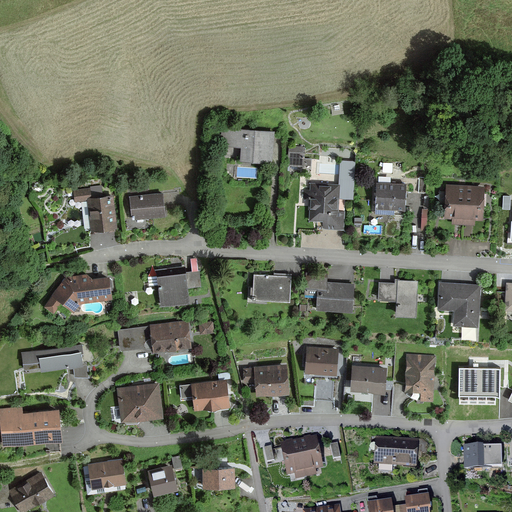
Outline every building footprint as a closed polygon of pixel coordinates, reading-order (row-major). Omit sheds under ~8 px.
[(242,158),(270,160),(272,132),(230,129),(229,144),(243,145),(242,158)] [(286,164),(303,165),(304,148),(288,147),(286,164)] [(340,187),(348,187),(350,162),(341,161),(340,187)] [(417,192),(425,193),(425,178),(418,178),(417,192)] [(130,191),(146,189),(145,180),(129,182),(130,191)] [(404,209),(404,208),(405,185),(375,183),(374,207),(378,204),(393,205),(393,208),(404,209)] [(316,222),(317,222),(328,223),(327,229),(343,230),(344,211),(343,211),(344,202),(341,202),(342,197),(330,196),(331,186),(313,185),(313,190),(302,190),(302,197),(311,198),(310,219),(316,219),(316,222)] [(445,216),(463,217),(464,188),(447,187),(445,216)] [(481,189),(464,188),(463,217),(480,218),(481,189)] [(92,229),(114,226),(110,196),(89,198),(88,189),(73,191),(74,200),(88,199),(92,229)] [(131,219),(164,215),(162,194),(129,197),(131,219)] [(200,286),(198,273),(185,275),(184,272),(159,275),(160,284),(157,285),(160,303),(185,300),(183,288),(200,286)] [(351,310),(352,286),(333,285),(333,284),(325,283),(326,275),(305,273),(305,282),(317,283),(316,305),(330,305),(330,308),(351,310)] [(289,301),(290,276),(253,274),(252,284),(263,285),(263,288),(260,288),(259,299),(289,301)] [(110,296),(107,278),(91,280),(85,276),(66,278),(45,305),(52,311),(61,301),(72,309),(78,300),(110,296)] [(413,314),(415,282),(398,281),(398,284),(379,283),(378,298),(397,299),(396,313),(413,314)] [(475,325),(477,289),(454,287),(454,284),(440,283),(439,308),(461,309),(460,324),(475,325)] [(118,331),(120,348),(142,345),(144,348),(148,350),(166,348),(168,350),(174,349),(175,347),(188,345),(185,322),(118,331)] [(200,333),(211,331),(210,323),(199,324),(200,333)] [(40,366),(40,369),(81,363),(80,352),(82,351),(80,344),(30,352),(23,368),(40,366)] [(307,371),(333,373),(335,351),(308,349),(307,371)] [(432,358),(407,356),(405,389),(414,389),(413,399),(430,400),(432,358)] [(258,393),(285,391),(283,367),(256,369),(258,393)] [(358,389),(382,390),(383,369),(355,367),(354,381),(359,381),(358,389)] [(500,368),(459,367),(459,396),(499,397),(500,368)] [(208,411),(212,410),(215,410),(219,405),(227,404),(224,381),(180,387),(181,397),(193,395),(195,408),(203,407),(208,411)] [(122,419),(159,415),(156,385),(118,390),(122,419)] [(16,441),(58,436),(56,410),(20,414),(19,409),(0,411),(1,422),(10,421),(14,424),(16,441)] [(314,439),(298,443),(303,470),(320,467),(314,439)] [(392,464),(414,465),(416,443),(379,441),(377,463),(378,463),(377,472),(391,473),(392,464)] [(294,472),(303,470),(298,443),(281,446),(287,473),(294,472)] [(339,458),(336,444),(329,445),(332,460),(339,458)] [(273,461),(270,447),(263,448),(266,463),(273,461)] [(500,447),(465,448),(465,466),(487,465),(487,467),(500,467),(500,447)] [(174,469),(181,467),(179,460),(172,462),(174,469)] [(93,485),(122,481),(119,461),(90,466),(93,485)] [(232,485),(231,468),(212,469),(211,465),(204,465),(204,486),(232,485)] [(149,472),(153,492),(175,487),(170,468),(164,470),(163,468),(149,472)] [(0,501),(14,499),(21,510),(52,492),(40,473),(10,492),(7,493),(5,476),(0,476),(0,501)] [(427,511),(427,509),(429,509),(426,490),(417,492),(418,498),(404,500),(406,511),(427,511)] [(391,511),(390,502),(376,504),(375,498),(366,499),(368,511),(391,511)]
